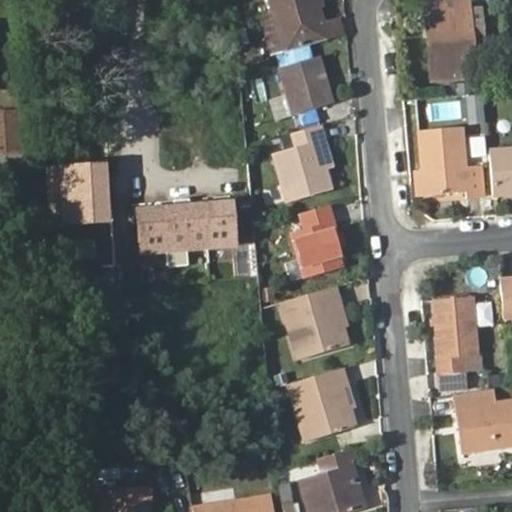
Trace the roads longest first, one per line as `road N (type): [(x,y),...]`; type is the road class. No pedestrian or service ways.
road 1 (residential): [(390,247),(420,511)]
road 2 (residential): [(390,247),(362,0)]
road 3 (residential): [(511,237),(390,247)]
